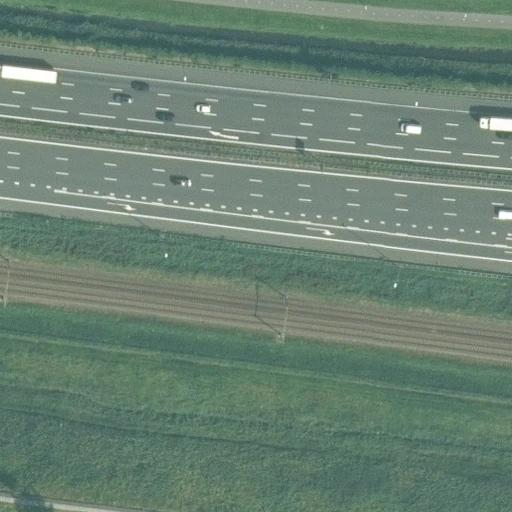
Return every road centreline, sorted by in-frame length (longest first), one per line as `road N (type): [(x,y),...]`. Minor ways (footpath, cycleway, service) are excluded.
road 1 (motorway): [(511,138),(0,83)]
road 2 (motorway): [(0,158),(511,211)]
